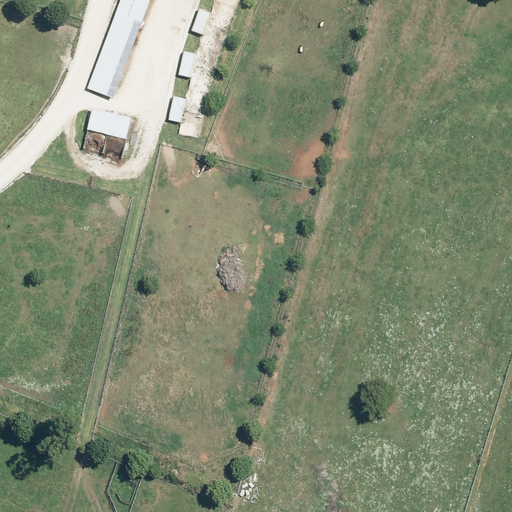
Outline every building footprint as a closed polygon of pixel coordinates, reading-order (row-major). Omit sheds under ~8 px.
[(114,99),(152,0),(121,0),(87,88),(114,99)] [(205,36),(213,15),(200,10),(192,32),(205,36)] [(193,78),(199,56),(189,47),(182,75),(193,78)] [(183,123),(188,100),(175,97),(170,120),(183,123)] [(134,118),(96,108),(90,130),(128,140),(134,118)]
